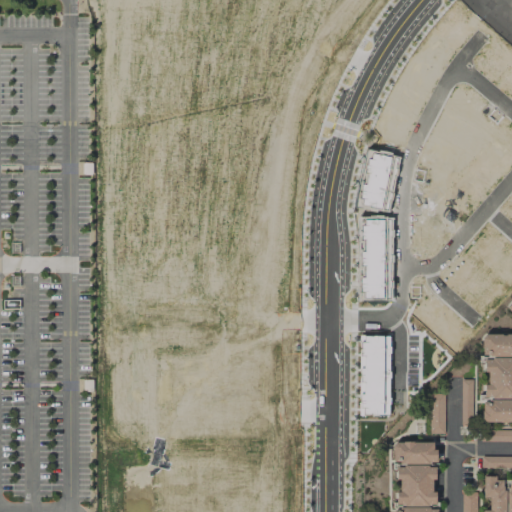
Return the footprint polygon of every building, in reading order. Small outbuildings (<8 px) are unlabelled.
[(511,422),(484,422),(480,418),(480,411),(482,411),(482,402),(486,402),(486,399),(481,399),(478,399),(478,395),(481,395),(481,384),(484,384),(484,371),(481,371),(481,363),(480,363),(480,361),(478,361),(478,356),(485,355),(481,355),(481,354),(480,337),(484,334),(511,334),(511,422)] [(443,433),(443,394),(429,394),(429,434),(443,433)] [(413,425),(421,424),(422,432),(414,433),(413,425)] [(511,430),(483,430),(482,441),(511,441),(511,430)] [(391,445),(394,442),(401,442),(401,441),(411,441),(411,442),(431,442),(431,450),(435,450),(435,461),(429,461),(429,464),(434,464),(434,463),(436,463),(436,469),(434,469),(434,479),(430,479),(430,492),(433,492),(433,501),(434,501),(434,503),(437,503),(437,507),(429,507),(429,509),(436,509),(436,511),(391,511),(391,510),(391,509),(398,509),(398,508),(391,508),(391,502),(394,502),(394,500),(392,500),(392,491),(398,491),(398,479),(392,479),(392,475),(389,475),(389,469),(391,469),(391,463),(398,463),(398,461),(391,461),(391,445)] [(511,468),(511,457),(480,456),(480,467),(511,468)] [(481,476),(494,476),(494,480),(501,480),(501,486),(501,488),(507,488),(507,484),(511,484),(511,511),(481,511),(481,510),(487,510),(487,497),(481,497),(481,476)] [(460,511),(475,511),(475,492),(460,492),(460,511)]
